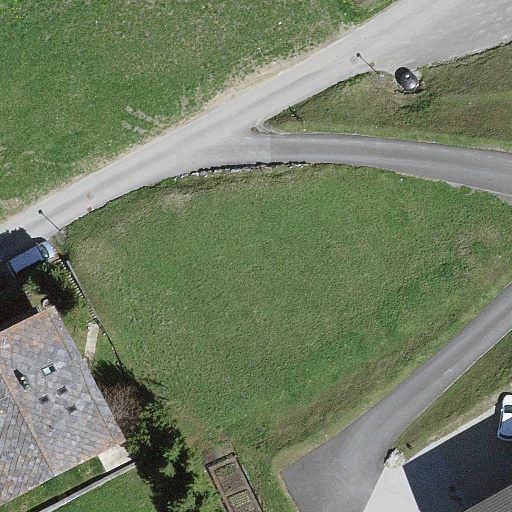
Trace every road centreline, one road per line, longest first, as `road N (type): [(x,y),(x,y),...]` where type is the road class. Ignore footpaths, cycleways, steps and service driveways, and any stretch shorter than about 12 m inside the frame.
road 1 (residential): [(203,140),(511,176)]
road 2 (residential): [(511,308),(342,465),(379,511)]
road 3 (residential): [(203,140),(405,0)]
road 4 (residential): [(0,251),(203,140)]
